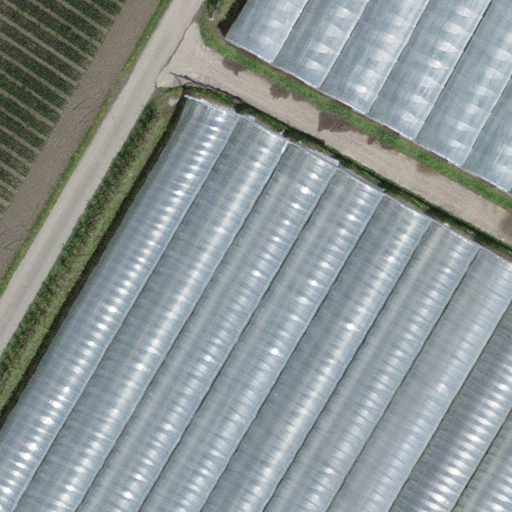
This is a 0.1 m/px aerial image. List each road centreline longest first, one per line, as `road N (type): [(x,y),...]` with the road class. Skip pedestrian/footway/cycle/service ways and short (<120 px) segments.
road 1 (track): [(0,348),(198,0)]
road 2 (track): [(511,244),(167,56)]
